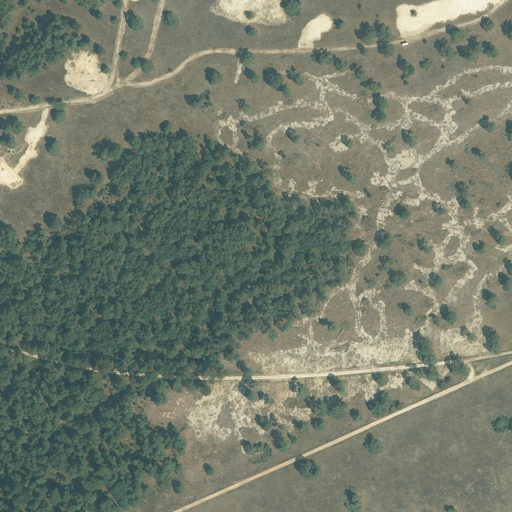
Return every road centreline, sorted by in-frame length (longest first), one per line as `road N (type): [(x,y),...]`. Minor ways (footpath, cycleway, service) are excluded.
road 1 (track): [(0,346),(86,369),(173,378),(325,374),(511,352)]
road 2 (track): [(126,81),(163,74),(211,48),(374,42),(464,21),(500,0)]
road 3 (unknown): [(0,113),(120,87),(151,51),(162,0)]
